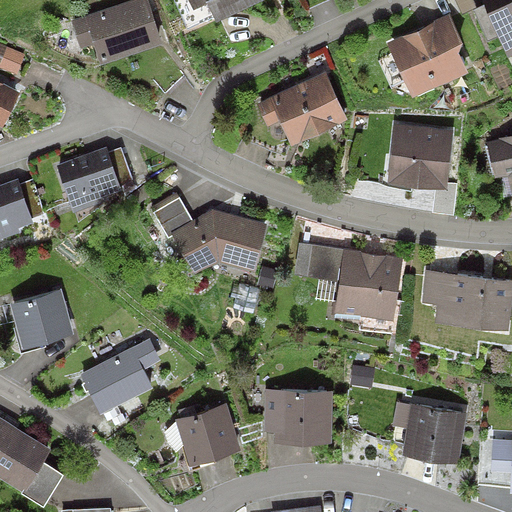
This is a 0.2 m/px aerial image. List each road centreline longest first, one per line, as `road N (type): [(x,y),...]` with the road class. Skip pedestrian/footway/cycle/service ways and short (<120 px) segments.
road 1 (residential): [(197,152),(362,213),(511,230)]
road 2 (residential): [(197,152),(214,104),(253,70),(406,0)]
road 3 (residential): [(214,511),(223,497),(277,483),(348,479),(467,511)]
road 4 (residential): [(0,157),(121,116),(197,152)]
road 5 (residential): [(0,387),(84,437),(166,511)]
